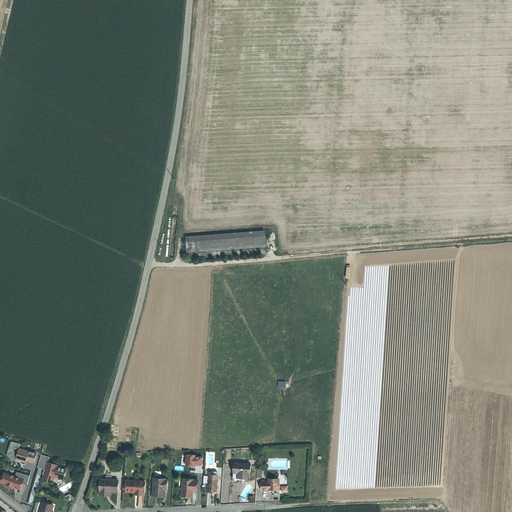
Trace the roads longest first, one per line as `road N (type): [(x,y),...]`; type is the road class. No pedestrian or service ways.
road 1 (tertiary): [(190,0),(152,251),(75,511)]
road 2 (track): [(148,264),(511,237)]
road 3 (track): [(445,511),(440,496),(307,504)]
road 4 (residential): [(164,511),(307,504)]
